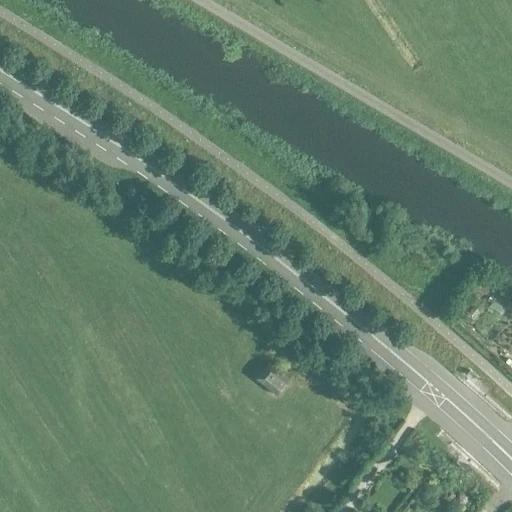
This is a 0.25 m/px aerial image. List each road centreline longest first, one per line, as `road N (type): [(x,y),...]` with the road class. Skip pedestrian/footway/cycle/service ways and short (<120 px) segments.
road 1 (secondary): [(511,460),(236,230),(0,71)]
road 2 (unclassified): [(511,186),(194,0)]
